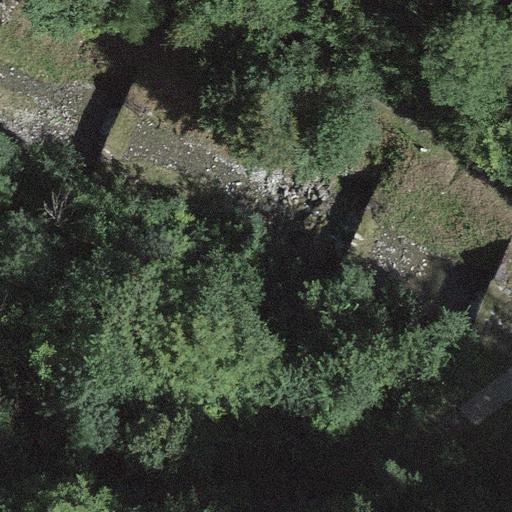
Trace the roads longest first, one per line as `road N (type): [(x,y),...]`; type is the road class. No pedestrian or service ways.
road 1 (track): [(511,397),(379,482),(324,504),(19,511)]
road 2 (track): [(363,0),(426,81),(476,168)]
